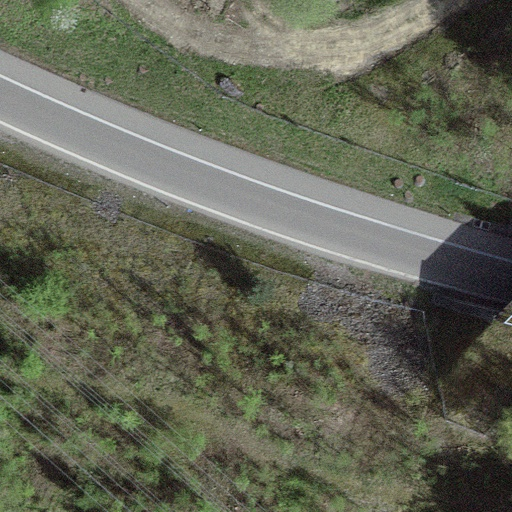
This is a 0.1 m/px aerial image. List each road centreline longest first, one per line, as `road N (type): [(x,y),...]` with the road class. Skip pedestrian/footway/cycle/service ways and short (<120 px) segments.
road 1 (motorway): [(511,283),(197,184),(0,95)]
road 2 (motorway): [(511,496),(0,405)]
road 3 (track): [(253,0),(288,31),(325,42),(373,37),(443,0)]
